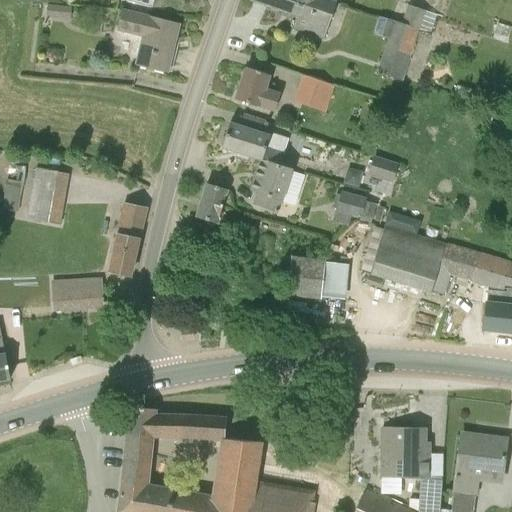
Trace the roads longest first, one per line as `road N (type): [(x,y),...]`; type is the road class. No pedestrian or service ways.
road 1 (tertiary): [(150,379),(143,330),(149,258),(228,0)]
road 2 (secondary): [(511,371),(347,356),(150,379)]
